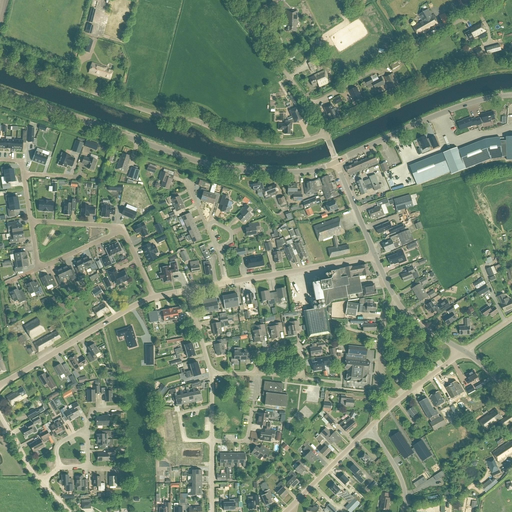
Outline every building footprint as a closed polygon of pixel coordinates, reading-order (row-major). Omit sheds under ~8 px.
[(262,9),(272,5),(269,0),(260,4),(262,9)] [(431,16),(427,10),(418,16),(422,22),(417,25),(412,27),(417,35),(424,31),(425,32),(430,29),(429,28),(432,26),(433,27),(438,24),(433,15),(431,16)] [(296,28),(297,11),(286,11),(285,24),(282,24),(279,24),(279,27),(282,27),(285,27),(285,32),(295,32),(295,28),(296,28)] [(444,25),(449,22),(445,13),(439,16),(444,25)] [(469,42),(487,32),(482,23),(472,28),(473,29),(465,34),(469,42)] [(87,25),(85,33),(91,34),(93,27),(91,26),(87,25)] [(89,53),(93,41),(85,39),(81,51),(89,53)] [(486,47),(488,55),(501,51),(505,50),(503,42),(486,47)] [(478,58),(484,55),(480,47),(474,49),(478,58)] [(311,72),(317,70),(313,61),(307,64),(311,72)] [(110,79),(113,72),(108,70),(108,69),(102,67),(92,63),(89,73),(99,77),(99,75),(110,79)] [(318,87),(330,82),(325,71),(313,76),(314,77),(309,79),(312,86),(317,84),(318,87)] [(399,86),(393,74),(388,76),(388,75),(384,77),(390,89),(391,89),(399,86)] [(364,87),(367,86),(372,83),(376,90),(385,85),(382,78),(374,83),(371,78),(362,83),(364,87)] [(350,92),(355,102),(362,99),(357,88),(350,92)] [(335,109),(334,110),(331,105),(324,108),(330,121),(338,118),(337,117),(339,116),(335,109)] [(294,123),(303,119),(298,107),(289,111),(292,119),(294,123)] [(476,119),(478,125),(482,124),(483,123),(490,122),(490,120),(494,119),(494,116),(495,115),(494,113),(494,112),(493,112),(484,114),(481,114),(482,118),(480,118),(476,119)] [(478,125),(476,119),(476,120),(475,118),(471,120),(470,117),(465,119),(465,120),(458,123),(460,130),(477,124),(477,125),(478,125)] [(291,123),(294,123),(292,119),(288,121),(285,121),(285,123),(284,123),(284,124),(278,124),(278,130),(284,130),(284,134),(290,134),(290,129),(291,129),(291,123)] [(486,140),(461,150),(459,151),(457,148),(410,167),(417,185),(451,172),(452,175),(491,160),(503,158),(507,158),(507,161),(511,160),(511,137),(507,137),(507,139),(501,139),(500,138),(486,140)] [(427,141),(425,137),(418,140),(420,143),(419,143),(421,148),(421,147),(423,151),(432,147),(431,145),(434,144),(432,139),(427,141)] [(92,143),(90,149),(96,151),(98,145),(92,143)] [(42,154),(43,151),(37,149),(36,152),(35,151),(32,161),(45,165),(48,156),(42,154)] [(57,166),(66,169),(67,166),(72,168),(75,158),(71,157),(71,156),(62,153),(57,166)] [(128,162),(129,156),(123,154),(122,157),(120,157),(116,169),(126,172),(127,168),(126,168),(128,162)] [(349,176),(370,167),(377,164),(376,162),(377,162),(374,156),(345,168),(348,174),(349,176)] [(89,159),(84,157),(82,164),(87,165),(86,168),(89,169),(89,170),(92,171),(92,170),(93,170),(97,161),(89,158),(89,159)] [(383,173),(389,170),(386,163),(380,165),(383,173)] [(155,174),(157,169),(148,166),(147,171),(155,174)] [(9,176),(14,176),(13,169),(7,170),(7,167),(1,168),(1,171),(4,171),(5,177),(9,176)] [(137,181),(140,171),(131,168),(128,178),(137,181)] [(168,190),(170,183),(171,184),(172,179),(168,178),(169,174),(163,172),(161,172),(159,177),(158,181),(162,182),(161,187),(168,190)] [(379,185),(375,175),(375,174),(369,177),(370,179),(363,182),(362,180),(356,182),(362,195),(367,193),(366,191),(373,188),(374,191),(380,188),(379,185)] [(325,195),(329,193),(329,194),(334,192),(329,175),(319,179),(315,180),(315,181),(304,183),(305,194),(317,193),(317,192),(323,189),(325,195)] [(9,176),(5,177),(6,183),(3,183),(4,187),(10,186),(9,183),(15,182),(14,176),(9,176)] [(352,198),(356,196),(352,181),(348,182),(352,198)] [(261,189),(264,189),(262,182),(261,182),(260,182),(259,182),(256,183),(253,183),(254,190),(257,190),(258,193),(259,193),(261,193),(261,189)] [(288,183),(288,195),(293,195),(293,196),(293,200),(302,201),(302,195),(301,195),(301,191),(297,191),(297,184),(288,183)] [(275,195),(274,192),(278,191),(275,185),(262,190),(265,196),(271,193),(272,196),(275,195)] [(206,203),(209,194),(205,193),(206,190),(201,188),(198,198),(201,198),(200,201),(206,203)] [(209,194),(206,203),(213,205),(213,202),(216,203),(219,194),(214,192),(214,191),(211,190),(210,194),(209,194)] [(13,204),(18,204),(17,197),(11,198),(11,195),(5,196),(5,199),(8,199),(9,205),(13,204)] [(173,206),(181,202),(179,197),(175,198),(174,195),(166,198),(168,204),(172,202),(173,206)] [(228,212),(231,203),(227,202),(228,197),(223,196),(220,205),(223,205),(222,210),(221,212),(226,213),(226,212),(228,212)] [(280,207),(287,204),(284,196),(277,199),(280,207)] [(394,201),(397,212),(414,207),(410,196),(394,201)] [(316,200),(315,198),(303,202),(304,210),(321,203),(320,199),(316,200)] [(75,212),(76,200),(69,199),(68,203),(64,203),(63,215),(72,216),(72,211),(75,212)] [(328,210),(329,213),(338,209),(334,200),(325,204),(326,206),(323,207),(324,211),(328,210)] [(38,211),(42,212),(49,212),(52,212),(53,202),(49,201),(43,201),(39,201),(38,211)] [(184,208),(181,202),(173,206),(175,210),(172,211),(175,217),(185,212),(184,212),(183,208),(184,208)] [(13,204),(9,205),(10,211),(7,212),(8,215),(14,214),(13,211),(19,210),(18,204),(13,204)] [(111,214),(111,215),(114,215),(115,208),(109,208),(110,205),(102,205),(101,217),(109,218),(109,214),(111,214)] [(246,222),(251,217),(248,214),(251,210),(246,205),(239,213),(241,215),(238,219),(242,223),(245,220),(246,222)] [(82,206),(81,216),(89,216),(89,213),(90,213),(90,214),(94,214),(94,208),(89,207),(89,206),(82,206)] [(378,207),(379,208),(369,212),(371,218),(377,216),(378,218),(385,216),(382,206),(381,206),(378,207)] [(125,208),(122,215),(133,220),(136,213),(125,208)] [(184,222),(192,219),(190,213),(178,218),(179,221),(183,220),(184,222)] [(337,246),(336,237),(345,234),(339,218),(314,227),(319,242),(324,240),(324,241),(333,238),(334,247),(328,248),(330,258),(343,255),(349,254),(348,245),(337,246)] [(192,219),(184,222),(185,225),(182,226),(183,229),(194,224),(192,219)] [(140,232),(142,237),(148,235),(146,230),(143,222),(133,227),(134,228),(133,228),(134,231),(135,231),(136,234),(140,232)] [(8,234),(22,232),(21,225),(16,226),(16,223),(7,224),(9,234),(8,234)] [(154,225),(159,235),(164,232),(160,223),(154,225)] [(246,237),(256,235),(256,231),(259,230),(258,223),(248,225),(249,229),(245,230),(246,237)] [(376,227),(379,234),(390,230),(391,229),(388,223),(376,227)] [(189,233),(197,229),(194,224),(183,229),(184,232),(187,230),(189,233)] [(391,229),(390,230),(391,234),(405,229),(403,224),(392,229),(391,229)] [(186,240),(187,239),(199,235),(197,229),(189,233),(190,235),(184,237),(186,240)] [(403,245),(414,241),(409,230),(390,238),(391,240),(382,244),(386,252),(399,247),(398,244),(402,243),(403,245)] [(22,232),(8,234),(9,234),(10,243),(19,242),(18,239),(23,238),(22,232)] [(157,244),(167,239),(165,234),(155,239),(157,244)] [(199,235),(187,239),(188,242),(192,240),(193,243),(201,240),(199,235)] [(284,237),(279,239),(280,240),(283,247),(289,261),(292,260),(293,263),(297,261),(289,245),(290,245),(293,243),(291,240),(286,242),(284,237)] [(306,257),(301,246),(300,241),(294,243),(296,248),(298,253),(301,259),(306,257)] [(151,247),(150,243),(143,247),(144,250),(143,250),(148,262),(156,259),(154,254),(158,253),(154,245),(151,247)] [(109,256),(121,251),(118,244),(106,249),(109,256)] [(211,259),(205,248),(204,245),(200,247),(202,253),(206,261),(211,259)] [(14,262),(27,260),(26,253),(18,254),(18,250),(11,251),(12,255),(13,255),(14,262)] [(399,264),(406,261),(402,250),(398,252),(398,253),(388,258),(391,265),(394,264),(394,265),(399,263),(399,264)] [(184,262),(189,260),(185,251),(180,253),(184,262)] [(274,263),(281,262),(279,251),(273,252),(274,263)] [(84,259),(81,260),(85,269),(86,271),(90,269),(92,271),(97,269),(94,263),(91,264),(90,262),(88,257),(87,257),(87,256),(84,258),(84,259)] [(247,268),(263,266),(262,256),(245,258),(247,268)] [(105,267),(111,264),(108,257),(101,260),(105,267)] [(27,260),(14,262),(15,268),(14,269),(15,273),(21,272),(20,268),(28,267),(27,260)] [(85,269),(81,260),(75,263),(77,268),(78,270),(76,271),(79,277),(84,275),(82,272),(83,272),(82,270),(85,269)] [(198,265),(197,261),(190,262),(191,266),(190,266),(192,273),(200,271),(198,265)] [(210,262),(209,262),(209,261),(203,262),(204,267),(205,276),(212,274),(211,266),(210,266),(210,262)] [(171,281),(170,275),(171,275),(172,273),(178,271),(176,262),(169,263),(170,266),(160,268),(161,273),(159,274),(160,279),(162,279),(163,283),(171,281)] [(320,281),(313,283),(314,288),(314,291),(316,299),(323,298),(325,307),(333,301),(347,298),(347,296),(357,293),(358,297),(376,294),(377,292),(377,290),(375,289),(374,284),(373,283),(361,286),(359,276),(369,275),(367,265),(361,266),(351,268),(351,267),(331,270),(333,280),(326,281),(326,280),(320,281)] [(68,266),(62,269),(66,277),(69,276),(70,278),(72,281),(77,278),(74,272),(71,273),(70,271),(68,266)] [(489,277),(494,275),(491,267),(486,269),(489,277)] [(119,274),(117,273),(114,268),(107,271),(112,283),(115,282),(116,285),(119,284),(120,284),(128,280),(124,271),(123,272),(122,272),(120,273),(119,274)] [(417,271),(415,272),(413,268),(408,270),(409,273),(402,276),(404,282),(413,279),(419,277),(417,271)] [(66,277),(62,269),(56,271),(58,276),(59,279),(57,280),(59,286),(65,284),(63,281),(64,281),(63,279),(66,277)] [(52,285),(53,288),(57,286),(54,280),(51,281),(49,277),(48,275),(41,278),(45,288),(52,285)] [(103,280),(106,288),(111,286),(107,278),(103,280)] [(412,289),(416,296),(424,291),(422,286),(428,282),(425,278),(420,281),(422,283),(412,289)] [(479,281),(478,282),(474,284),(477,289),(485,284),(481,278),(478,280),(479,281)] [(36,286),(34,282),(29,284),(28,283),(25,285),(27,288),(30,295),(34,293),(36,296),(43,293),(39,284),(36,286)] [(485,286),(477,291),(480,296),(488,291),(485,286)] [(95,298),(103,293),(100,288),(92,293),(95,298)] [(277,297),(274,298),(275,304),(281,303),(280,299),(286,298),(284,288),(276,290),(277,292),(277,297)] [(27,300),(23,293),(20,295),(18,291),(17,289),(10,292),(14,302),(18,300),(19,303),(27,300)] [(269,291),(260,292),(262,302),(267,301),(268,305),(275,304),(274,298),(270,298),(269,294),(269,291)] [(424,291),(416,296),(420,302),(429,296),(431,298),(436,295),(433,291),(426,295),(424,291)] [(235,294),(234,294),(232,295),(230,295),(232,306),(232,308),(239,306),(237,294),(235,294)] [(254,302),(252,294),(245,295),(246,305),(252,304),(253,308),(257,307),(256,301),(254,302)] [(506,299),(504,294),(498,297),(500,302),(502,305),(501,305),(504,312),(511,308),(511,302),(511,301),(510,301),(509,298),(506,299)] [(228,295),(225,296),(224,296),(222,296),(225,309),(232,308),(232,306),(230,295),(228,295)] [(216,298),(213,298),(211,299),(209,299),(211,310),(211,312),(219,310),(216,298)] [(209,299),(205,300),(203,300),(202,300),(204,313),(211,312),(211,310),(209,299)] [(375,311),(376,304),(372,303),(373,300),(365,299),(364,303),(367,303),(366,310),(375,311)] [(440,309),(442,312),(450,307),(447,300),(435,308),(432,302),(426,305),(428,308),(427,309),(429,312),(430,311),(432,314),(440,309)] [(361,313),(363,305),(347,302),(345,315),(356,317),(357,312),(361,313)] [(109,311),(104,303),(99,306),(93,309),(98,318),(102,315),(102,314),(104,313),(105,314),(109,311)] [(446,310),(449,314),(456,310),(453,306),(446,310)] [(490,309),(488,306),(481,311),(485,317),(489,314),(492,317),(498,312),(494,307),(491,310),(490,309)] [(180,307),(162,311),(164,322),(178,319),(177,313),(181,312),(180,307)] [(309,337),(330,334),(325,307),(313,309),(304,310),(309,337)] [(156,311),(148,313),(150,323),(158,321),(157,312),(156,311)] [(448,326),(457,320),(453,313),(443,319),(448,326)] [(213,335),(221,334),(220,328),(229,326),(228,321),(233,320),(232,316),(220,318),(220,323),(211,324),(213,335)] [(31,339),(45,331),(37,318),(24,326),(31,339)] [(469,327),(469,319),(464,319),(464,327),(459,327),(459,335),(470,335),(470,327),(469,327)] [(289,337),(296,336),(295,331),(299,330),(298,322),(290,323),(291,327),(287,327),(289,337)] [(280,338),(278,330),(282,329),(281,324),(275,325),(276,327),(270,328),(272,339),(280,338)] [(254,342),(263,341),(262,337),(261,330),(265,330),(264,325),(256,326),(256,331),(252,332),(254,342)] [(135,339),(132,326),(128,327),(128,329),(116,332),(118,338),(125,336),(128,350),(136,348),(133,339),(135,339)] [(60,337),(57,332),(47,337),(47,336),(33,344),(38,353),(44,349),(43,348),(46,346),(46,348),(52,344),(51,343),(60,337)] [(20,345),(26,341),(23,335),(17,338),(20,345)] [(225,355),(223,345),(226,344),(225,339),(217,341),(218,344),(214,345),(215,350),(216,350),(217,356),(225,355)] [(186,351),(194,349),(192,343),(184,345),(186,351)] [(318,347),(312,348),(311,348),(312,356),(322,354),(321,348),(325,348),(324,343),(317,345),(318,347)] [(29,356),(36,352),(31,344),(25,348),(29,356)] [(90,352),(87,354),(88,356),(92,361),(97,359),(101,356),(99,353),(94,344),(88,348),(90,352)] [(367,349),(354,347),(349,347),(348,354),(346,354),(344,370),(347,370),(346,373),(346,376),(345,381),(354,382),(354,380),(357,380),(356,383),(365,384),(366,375),(366,373),(368,373),(369,362),(365,362),(366,356),(367,349)] [(194,349),(186,351),(187,357),(195,355),(194,349)] [(240,360),(240,350),(234,350),(234,354),(231,354),(231,362),(234,362),(234,363),(236,363),(236,360),(240,360)] [(240,350),(240,360),(240,363),(246,363),(246,360),(249,360),(249,357),(250,357),(252,355),(252,351),(249,351),(249,350),(243,350),(243,354),(240,354),(240,350)] [(78,361),(75,356),(69,359),(76,370),(82,367),(81,366),(87,363),(83,358),(78,361)] [(313,372),(324,370),(323,367),(327,366),(326,357),(316,359),(316,362),(312,363),(313,372)] [(191,370),(199,368),(197,362),(189,364),(191,370)] [(64,372),(60,364),(54,368),(59,377),(63,374),(65,378),(70,375),(67,370),(64,372)] [(199,368),(191,370),(193,377),(201,374),(199,368)] [(176,373),(176,369),(170,369),(171,381),(179,380),(178,373),(176,373)] [(468,384),(474,380),(473,379),(477,377),(473,371),(466,375),(468,379),(466,381),(468,384)] [(47,378),(44,374),(38,377),(43,386),(47,383),(51,389),(56,387),(50,377),(47,378)] [(458,385),(456,381),(450,384),(455,392),(458,390),(460,392),(463,391),(459,384),(458,385)] [(483,381),(474,387),(476,390),(486,385),(483,381)] [(264,406),(286,408),(287,400),(287,393),(281,393),(282,384),(264,382),(262,396),(265,396),(264,406)] [(442,384),(443,389),(447,388),(447,392),(450,392),(450,388),(448,388),(448,384),(442,384)] [(87,402),(95,402),(95,394),(99,394),(99,387),(93,387),(93,391),(87,391),(87,402)] [(26,394),(22,388),(17,391),(18,392),(15,394),(14,393),(6,397),(12,407),(23,401),(21,397),(26,394)] [(112,402),(111,392),(111,389),(110,388),(107,389),(101,389),(101,395),(105,395),(105,402),(112,402)] [(166,392),(160,388),(156,394),(161,397),(166,392)] [(175,401),(177,407),(183,405),(181,396),(177,397),(176,393),(175,389),(169,390),(170,395),(174,394),(175,398),(172,398),(173,402),(175,401)] [(193,393),(195,402),(202,401),(199,392),(195,393),(194,389),(192,389),(193,393)] [(70,390),(62,394),(64,398),(72,394),(70,390)] [(193,393),(189,394),(188,390),(186,390),(187,394),(189,404),(195,402),(193,393)] [(187,394),(183,395),(182,391),(180,392),(181,396),(183,405),(189,404),(187,394)] [(442,399),(438,392),(430,396),(431,397),(429,397),(435,407),(445,402),(443,398),(442,399)] [(45,411),(47,409),(39,396),(37,397),(43,406),(43,407),(45,411)] [(341,396),(340,401),(342,402),(345,402),(344,406),(348,407),(349,408),(351,408),(352,407),(353,407),(353,400),(345,399),(346,396),(341,396)] [(434,411),(427,398),(419,402),(429,419),(430,419),(432,422),(430,423),(434,430),(445,424),(441,417),(439,418),(437,415),(438,414),(436,410),(434,411)] [(69,410),(74,418),(80,416),(77,411),(80,410),(76,403),(71,405),(73,408),(69,410)] [(415,422),(418,420),(414,416),(417,414),(412,407),(408,410),(412,417),(411,417),(415,422)] [(74,418),(69,410),(67,411),(65,408),(60,411),(64,418),(67,417),(69,421),(74,418)] [(26,414),(29,419),(39,413),(37,409),(35,411),(34,409),(26,414)] [(511,413),(504,419),(496,409),(479,421),(486,431),(498,422),(502,428),(511,421),(511,413)] [(161,411),(162,418),(171,417),(170,410),(161,411)] [(258,419),(268,421),(268,418),(272,418),(273,410),(266,410),(266,411),(265,411),(264,414),(258,413),(258,419)] [(331,425),(335,421),(327,414),(323,417),(331,425)] [(96,426),(108,426),(108,416),(104,416),(104,418),(96,418),(96,426)] [(54,424),(59,433),(64,430),(62,425),(61,424),(64,423),(61,417),(58,419),(53,421),(55,424),(54,424)] [(173,424),(171,417),(162,418),(164,425),(173,424)] [(344,423),(344,422),(343,421),(343,422),(340,424),(343,427),(342,427),(347,433),(353,428),(357,426),(352,420),(350,418),(347,421),(344,423)] [(267,424),(268,421),(258,419),(257,425),(263,426),(262,429),(269,430),(270,424),(267,424)] [(25,437),(33,432),(31,429),(34,428),(31,422),(26,425),(28,428),(22,431),(25,437)] [(54,436),(59,433),(54,424),(51,426),(49,422),(44,425),(46,429),(46,430),(48,432),(51,430),(51,431),(54,436)] [(174,431),(173,424),(164,425),(165,432),(174,431)] [(326,440),(329,438),(336,444),(341,439),(334,433),(331,435),(328,431),(325,428),(319,434),(322,437),(326,440)] [(273,438),(274,431),(265,430),(264,434),(260,433),(260,437),(260,441),(270,442),(271,438),(273,438)] [(39,435),(42,441),(50,436),(48,433),(48,434),(46,431),(39,435)] [(97,440),(107,440),(107,437),(113,437),(113,431),(101,432),(102,435),(96,435),(97,440)] [(175,438),(174,431),(165,432),(165,433),(166,439),(175,438)] [(323,439),(317,434),(315,436),(317,438),(316,439),(320,443),(323,439)] [(401,436),(394,441),(403,454),(403,455),(405,458),(406,458),(412,454),(412,453),(413,452),(415,451),(417,450),(424,460),(430,455),(421,442),(415,446),(415,447),(414,448),(412,449),(412,450),(410,447),(409,448),(401,436)] [(33,452),(44,447),(39,439),(35,441),(35,442),(29,445),(33,452)] [(111,449),(111,445),(110,445),(109,440),(107,440),(97,440),(97,446),(98,446),(98,449),(111,449)] [(392,457),(397,455),(391,440),(386,441),(392,457)] [(511,452),(511,440),(511,441),(510,440),(492,453),(500,463),(510,455),(510,454),(511,452)] [(329,445),(325,441),(321,446),(323,448),(319,452),(324,457),(330,450),(327,447),(329,445)] [(305,447),(303,449),(307,454),(304,457),(311,464),(317,458),(311,453),(313,450),(307,444),(307,445),(305,447)] [(269,452),(261,446),(259,449),(256,447),(251,454),(260,460),(262,457),(265,459),(269,452)] [(97,461),(108,461),(108,458),(114,458),(113,450),(107,450),(107,453),(97,454),(97,461)] [(368,456),(367,457),(365,454),(359,459),(360,459),(360,461),(361,462),(362,462),(365,464),(368,460),(371,463),(375,466),(377,464),(380,467),(384,463),(380,459),(375,463),(373,461),(368,456)] [(492,474),(494,478),(501,475),(493,457),(486,461),(492,474)] [(301,475),(306,470),(300,465),(303,462),(299,459),(295,463),(298,466),(295,469),(301,475)] [(353,476),(357,480),(363,474),(359,470),(354,465),(349,469),(355,474),(353,476)] [(293,488),(299,482),(295,477),(296,475),(291,470),(287,474),(291,478),(287,483),(293,488)] [(442,471),(433,477),(436,481),(445,475),(442,471)] [(348,479),(343,474),(338,479),(344,485),(348,482),(351,485),(353,482),(349,478),(348,479)] [(68,479),(68,475),(61,476),(61,481),(60,481),(59,482),(59,484),(60,485),(62,485),(62,486),(65,485),(65,491),(72,491),(72,484),(72,479),(68,479)] [(83,480),(83,476),(75,476),(76,487),(82,487),(83,491),(87,491),(87,480),(83,480)] [(100,483),(100,477),(93,477),(93,487),(97,486),(98,491),(104,491),(104,483),(100,483)] [(121,488),(120,481),(120,480),(115,479),(115,477),(109,477),(109,487),(115,487),(115,488),(121,488)] [(490,479),(481,487),(486,493),(495,485),(490,479)] [(420,480),(413,484),(416,488),(423,484),(420,480)] [(282,498),(288,492),(284,488),(286,486),(281,481),(277,485),(280,489),(277,493),(282,498)] [(271,499),(273,498),(270,490),(269,490),(265,482),(260,484),(262,487),(263,486),(265,491),(264,492),(265,495),(262,496),(266,506),(272,503),(271,499)] [(334,484),(329,489),(339,498),(341,496),(349,504),(345,508),(349,511),(352,511),(360,504),(352,496),(346,490),(344,492),(340,488),(339,489),(334,484)] [(368,488),(372,492),(376,488),(373,484),(368,488)] [(389,511),(389,506),(390,499),(388,498),(388,494),(382,493),(380,501),(382,501),(381,509),(389,511)] [(354,494),(352,496),(360,504),(362,502),(354,494)] [(248,510),(256,509),(255,503),(258,502),(259,502),(258,495),(251,496),(252,501),(247,501),(248,510)] [(181,511),(182,510),(185,510),(185,505),(184,499),(179,499),(179,504),(177,504),(177,508),(174,508),(174,511),(181,511)] [(229,510),(229,502),(223,502),(223,499),(220,499),(220,508),(223,508),(223,511),(229,510)] [(229,502),(229,510),(235,510),(235,508),(237,508),(237,499),(234,499),(234,502),(229,502)] [(324,506),(326,507),(331,511),(336,511),(337,511),(328,502),(324,506)] [(159,511),(170,511),(170,503),(165,503),(165,507),(159,507),(159,511)]
